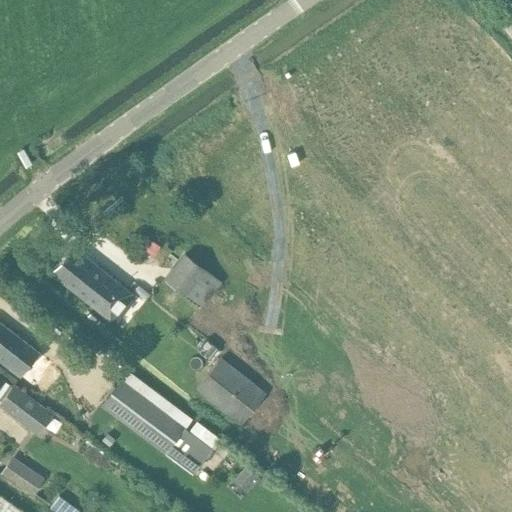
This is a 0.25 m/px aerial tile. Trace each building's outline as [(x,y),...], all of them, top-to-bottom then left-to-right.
[(385,0),(395,12),(409,0),(385,0)] [(439,13),(430,21),(440,32),(449,24),(439,13)] [(387,14),(353,44),(371,64),(405,35),(387,14)] [(449,24),(440,32),(448,42),(457,34),(449,24)] [(405,35),(371,64),(384,80),(418,50),(405,35)] [(418,50),(384,80),(397,96),(431,66),(418,50)] [(431,66),(397,96),(415,118),(439,99),(448,108),(468,90),(456,78),(447,86),(431,66)] [(455,125),(434,142),(446,156),(478,128),(469,118),(479,110),(467,98),(447,116),(455,125)] [(276,128),(252,159),(265,169),(253,185),(263,193),(276,177),(278,174),(300,147),(300,146),(276,128)] [(472,139),(448,159),(457,170),(481,151),(472,139)] [(301,147),(279,174),(290,183),(310,159),(298,150),(301,147)] [(486,154),(461,174),(471,185),(495,165),(486,154)] [(310,161),(291,184),(303,194),(322,170),(310,161)] [(497,169),(473,188),(484,202),(500,190),(506,196),(511,190),(511,175),(507,180),(497,169)] [(323,171),(304,195),(317,206),(337,182),(323,171)] [(338,182),(319,206),(333,217),(351,193),(338,182)] [(353,195),(335,219),(347,229),(366,205),(353,195)] [(267,201),(262,208),(266,211),(272,204),(267,201)] [(367,205),(349,229),(362,240),(382,216),(367,205)] [(280,211),(275,217),(282,223),(287,216),(280,211)] [(288,217),(283,223),(290,229),(295,223),(288,217)] [(214,236),(203,250),(227,269),(238,255),(214,236)] [(312,236),(307,242),(315,248),(320,242),(312,236)] [(320,242),(315,248),(322,254),(327,247),(320,242)] [(72,246),(51,272),(110,320),(131,293),(72,246)] [(202,251),(193,263),(217,282),(226,270),(202,251)] [(338,256),(334,262),(341,268),(346,262),(338,256)] [(192,264),(182,276),(207,295),(216,283),(192,264)] [(248,274),(243,281),(250,286),(255,279),(248,274)] [(182,277),(171,291),(195,310),(206,296),(182,277)] [(242,284),(237,291),(243,296),(249,288),(242,284)] [(161,293),(149,308),(179,332),(191,317),(161,293)] [(329,307),(321,318),(346,339),(357,325),(342,314),(347,308),(332,296),(325,304),(329,307)] [(228,302),(223,309),(229,314),(235,307),(228,302)] [(290,307),(285,312),(291,317),(296,311),(290,307)] [(221,311),(215,319),(221,323),(227,316),(221,311)] [(283,315),(278,321),(284,326),(289,320),(283,315)] [(319,321),(311,331),(336,351),(344,342),(319,321)] [(0,322),(0,355),(0,356),(0,362),(20,377),(39,353),(0,322)] [(265,331),(260,337),(266,342),(271,336),(265,331)] [(307,335),(299,345),(325,365),(332,355),(307,335)] [(259,339),(254,345),(261,350),(265,344),(259,339)] [(296,350),(288,360),(314,380),(321,370),(296,350)] [(243,360),(238,366),(244,371),(249,365),(243,360)] [(285,363),(278,373),(303,393),(311,383),(285,363)] [(186,413),(185,414),(127,370),(100,406),(165,455),(192,475),(212,449),(214,450),(222,440),(192,418),(186,413)] [(0,377),(0,400),(0,401),(0,405),(37,434),(54,414),(13,384),(11,386),(0,377)] [(276,377),(268,388),(293,407),(302,397),(276,377)] [(255,396),(248,405),(263,417),(268,411),(281,422),(292,409),(267,389),(259,399),(255,396)] [(376,425),(364,440),(372,446),(375,442),(387,452),(405,428),(392,417),(381,430),(376,425)] [(409,430),(390,455),(402,464),(421,440),(409,430)] [(114,441),(107,436),(103,441),(109,446),(114,441)] [(426,444),(407,468),(419,478),(438,454),(426,444)] [(0,473),(32,495),(44,477),(12,455),(0,473)] [(440,457),(421,481),(432,490),(429,494),(437,501),(449,486),(443,481),(453,468),(440,457)] [(462,498),(451,511),(483,511),(492,501),(479,490),(468,503),(462,498)] [(0,511),(25,511),(0,494),(0,511)] [(57,511),(79,511),(80,511),(59,496),(51,507),(57,511)] [(366,498),(361,504),(369,510),(374,504),(366,498)]
